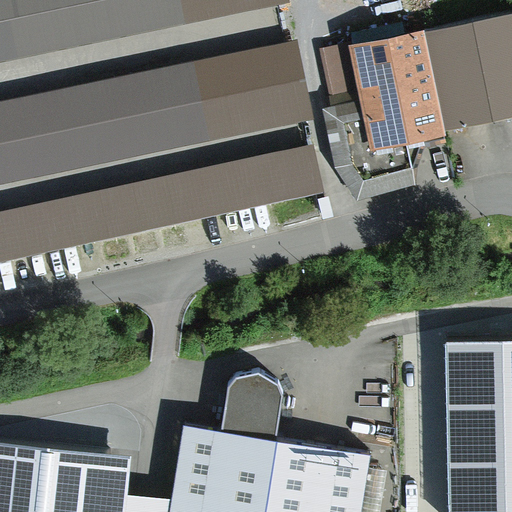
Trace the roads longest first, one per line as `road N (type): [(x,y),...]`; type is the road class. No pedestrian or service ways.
road 1 (residential): [(511,194),(165,277)]
road 2 (residential): [(511,304),(164,382)]
road 3 (residential): [(164,382),(0,413)]
road 4 (residential): [(165,277),(23,307)]
